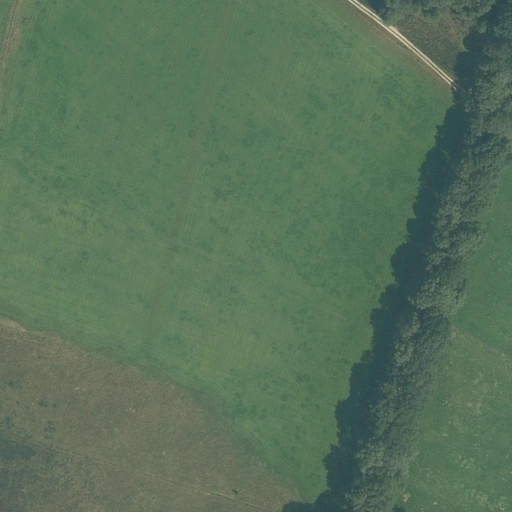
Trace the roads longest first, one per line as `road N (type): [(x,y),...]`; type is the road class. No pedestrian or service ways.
road 1 (track): [(365,511),(497,117)]
road 2 (track): [(497,117),(351,0)]
